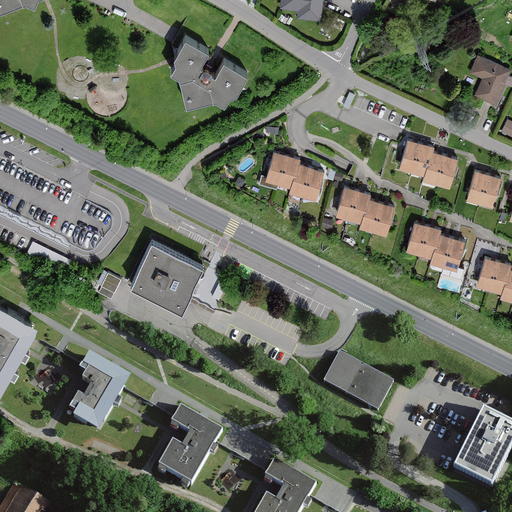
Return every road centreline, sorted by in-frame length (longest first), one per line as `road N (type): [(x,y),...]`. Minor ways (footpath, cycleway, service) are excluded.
road 1 (secondary): [(511,369),(0,113)]
road 2 (track): [(0,408),(33,431),(223,511)]
road 3 (residential): [(352,78),(511,154)]
road 4 (residential): [(222,0),(333,67)]
